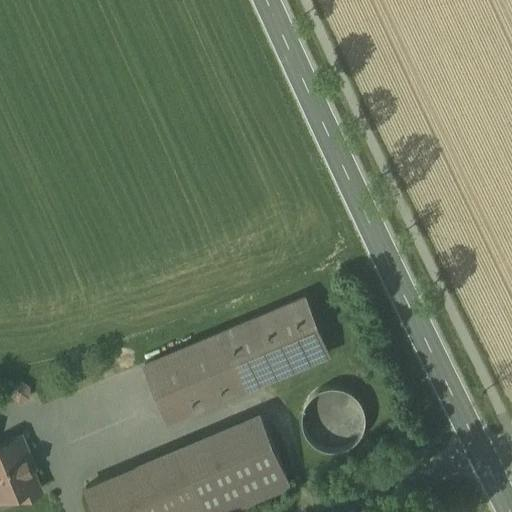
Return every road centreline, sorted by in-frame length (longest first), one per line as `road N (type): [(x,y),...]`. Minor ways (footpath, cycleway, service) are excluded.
road 1 (secondary): [(264,0),(482,459)]
road 2 (residential): [(349,511),(482,459)]
